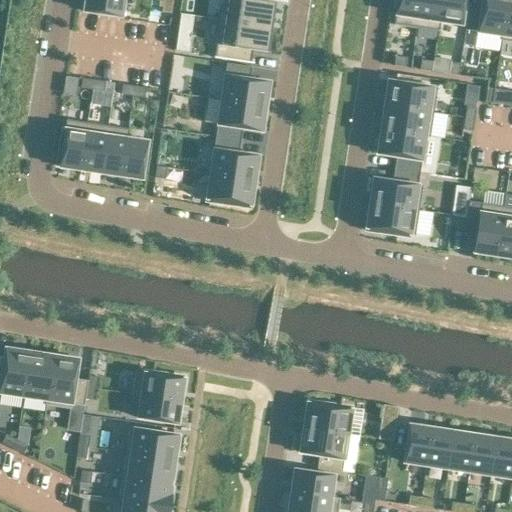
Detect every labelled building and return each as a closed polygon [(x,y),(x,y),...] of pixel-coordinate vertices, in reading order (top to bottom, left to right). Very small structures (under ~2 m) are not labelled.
[(85,0),(84,12),(121,18),(123,0),(85,0)] [(223,0),(220,21),(271,28),(272,23),(275,3),(256,1),(255,0),(223,0)] [(394,0),(394,7),(397,7),(394,25),(416,28),(420,0),(394,0)] [(420,0),(416,28),(439,31),(440,22),(442,0),(420,0)] [(442,0),(440,22),(462,25),(465,0),(442,0)] [(469,5),(465,30),(501,36),(502,36),(507,0),(481,0),(481,7),(469,5)] [(501,41),(499,54),(511,55),(511,0),(507,0),(502,36),(501,36),(500,40),(501,41)] [(163,1),(161,13),(171,14),(173,3),(163,1)] [(190,52),(194,16),(180,14),(176,51),(190,52)] [(214,57),(214,58),(246,63),(246,62),(248,50),(267,53),(270,33),(271,28),(220,21),(215,57),(214,57)] [(395,56),(394,66),(406,68),(407,58),(395,56)] [(433,62),(432,72),(458,76),(460,64),(451,63),(451,61),(434,58),(433,62)] [(421,60),(420,70),(432,72),(433,62),(421,60)] [(227,64),(221,101),(265,107),(269,82),(250,79),(252,68),(227,64)] [(82,79),(81,89),(92,90),(94,81),(82,79)] [(94,81),(92,90),(104,92),(106,82),(94,81)] [(388,81),(384,105),(433,113),(437,88),(388,81)] [(122,85),(121,95),(133,97),(134,87),(122,85)] [(134,87),(133,97),(144,98),(146,89),(134,87)] [(487,88),(485,102),(492,103),(511,106),(511,92),(494,89),(487,88)] [(207,98),(204,123),(218,125),(216,138),(241,141),(242,129),(262,132),(265,107),(221,101),(207,98)] [(384,105),(381,130),(430,137),(433,113),(384,105)] [(466,106),(465,118),(474,120),(476,108),(466,106)] [(465,118),(463,130),(473,131),(474,120),(465,118)] [(66,120),(59,167),(80,170),(87,123),(66,120)] [(87,123),(80,170),(101,173),(108,127),(87,123)] [(108,127),(101,173),(121,176),(127,139),(129,130),(108,127)] [(381,130),(377,154),(396,157),(395,170),(419,173),(434,175),(440,139),(430,137),(381,130)] [(216,138),(210,175),(254,181),(258,156),(239,153),(241,141),(216,138)] [(127,139),(121,176),(142,180),(148,142),(127,139)] [(156,166),(155,178),(164,180),(166,168),(156,166)] [(373,179),(370,204),(419,211),(422,186),(418,185),(419,173),(394,170),(393,182),(373,179)] [(210,175),(206,199),(225,202),(224,205),(241,208),(241,205),(251,206),(254,181),(210,175)] [(456,186),(454,200),(468,202),(470,188),(456,186)] [(469,202),(465,227),(477,229),(474,253),(496,256),(504,207),(469,202)] [(370,204),(366,228),(375,230),(375,233),(391,235),(392,232),(415,236),(415,235),(430,237),(433,213),(419,211),(370,204)] [(511,208),(504,207),(496,256),(511,258),(511,208)] [(454,216),(452,226),(464,228),(466,218),(454,216)] [(0,381),(0,393),(23,397),(29,353),(5,349),(3,358),(0,358),(0,361),(0,374),(1,375),(0,381)] [(54,356),(29,353),(23,397),(46,400),(47,401),(54,356)] [(78,360),(54,356),(47,401),(46,400),(45,405),(71,409),(72,404),(84,406),(85,400),(87,388),(88,381),(75,379),(78,360)] [(131,396),(141,397),(141,396),(180,402),(184,379),(169,377),(169,374),(153,372),(152,375),(135,372),(131,396)] [(88,381),(87,388),(97,389),(98,377),(88,376),(88,381)] [(95,401),(97,389),(87,388),(85,400),(95,401)] [(177,425),(180,402),(141,396),(141,397),(137,419),(177,425)] [(307,404),(303,428),(348,435),(351,410),(333,407),(333,404),(317,402),(316,405),(307,404)] [(383,405),(377,440),(392,443),(398,408),(383,405)] [(431,429),(409,425),(403,463),(426,466),(431,429)] [(126,453),(175,460),(178,436),(129,428),(126,453)] [(348,435),(303,428),(299,453),(319,456),(317,468),(342,472),(348,435)] [(453,432),(431,429),(426,466),(447,469),(453,432)] [(474,435),(453,432),(447,469),(468,473),(474,435)] [(80,434),(78,446),(88,447),(89,436),(80,434)] [(13,449),(17,440),(6,435),(2,444),(13,449)] [(495,438),(474,435),(468,473),(490,476),(495,438)] [(511,473),(511,440),(495,438),(490,476),(511,479),(511,473)] [(17,440),(13,449),(23,454),(28,445),(17,440)] [(88,447),(78,446),(76,458),(86,459),(88,447)] [(126,453),(122,477),(171,484),(175,460),(126,453)] [(294,470),(291,492),(331,498),(331,497),(334,476),(294,470)] [(82,471),(80,483),(90,484),(91,472),(82,471)] [(170,494),(171,484),(122,477),(118,502),(123,502),(123,500),(170,507),(172,494),(170,494)] [(378,477),(376,489),(386,491),(387,479),(378,477)] [(291,492),(287,511),(338,511),(340,499),(331,497),(331,498),(291,492)] [(420,508),(421,498),(409,496),(408,506),(420,508)] [(433,500),(421,498),(420,508),(431,509),(433,500)] [(77,499),(76,511),(81,511),(85,511),(87,501),(77,499)] [(169,511),(170,507),(123,500),(123,502),(121,511),(169,511)] [(462,511),(464,504),(452,502),(450,511),(462,511)] [(364,503),(363,511),(373,511),(374,505),(364,503)]
